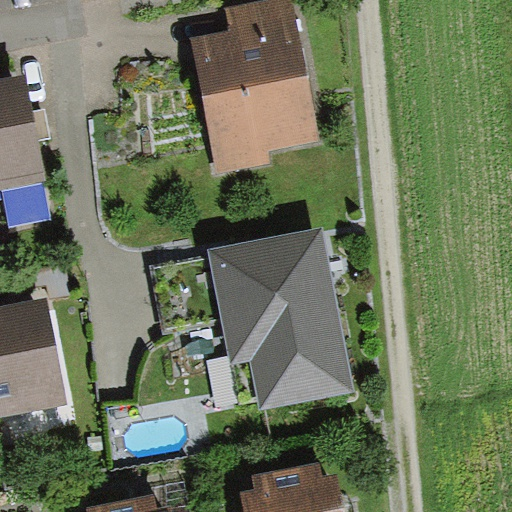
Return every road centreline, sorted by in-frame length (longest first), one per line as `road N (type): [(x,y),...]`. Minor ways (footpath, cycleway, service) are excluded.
road 1 (track): [(417,511),(371,0)]
road 2 (residential): [(0,32),(144,7)]
